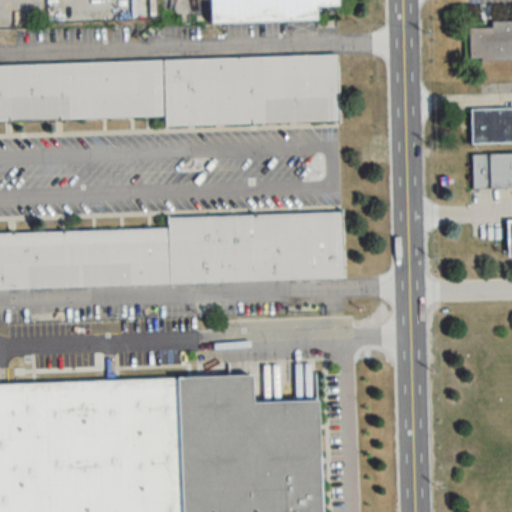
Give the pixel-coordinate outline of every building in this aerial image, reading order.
[(208,0),(209,23),(316,20),(315,7),(337,6),(336,0),(208,0)] [(511,14),(511,15),(511,19),(511,20),(490,21),(491,27),(468,28),(468,60),(511,60),(511,14)] [(0,121),(163,117),(163,125),(338,121),(337,57),(0,65),(0,121)] [(511,142),(511,107),(470,108),(470,143),(511,142)] [(472,188),(511,187),(511,153),(471,154),(472,188)] [(166,217),(166,230),(0,234),(0,290),(343,281),(341,212),(166,217)] [(0,511),(319,511),(317,401),(251,403),(250,376),(0,383),(0,511)]
